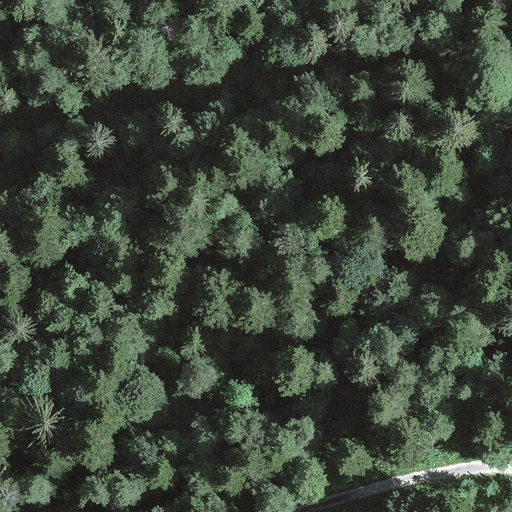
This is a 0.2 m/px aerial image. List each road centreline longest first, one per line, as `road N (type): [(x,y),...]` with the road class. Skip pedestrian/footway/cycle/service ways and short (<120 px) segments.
road 1 (track): [(0,131),(475,42),(511,65)]
road 2 (track): [(511,463),(295,511)]
